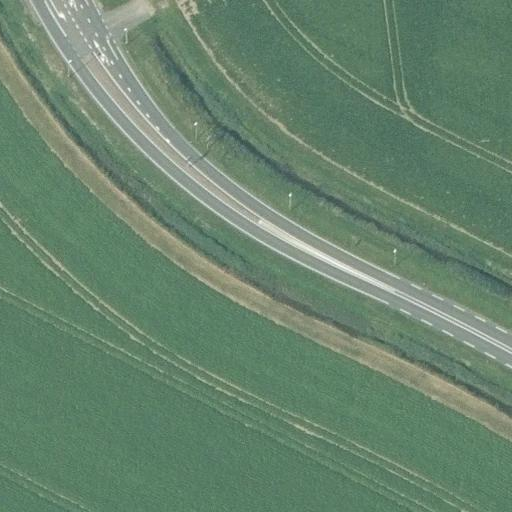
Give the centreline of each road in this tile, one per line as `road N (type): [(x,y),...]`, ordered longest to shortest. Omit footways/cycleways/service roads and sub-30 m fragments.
road 1 (primary): [(36,0),(105,104),(182,181),(304,260),(395,294)]
road 2 (primary): [(395,294),(201,168),(125,86),(74,0)]
road 3 (primary): [(511,353),(395,294)]
